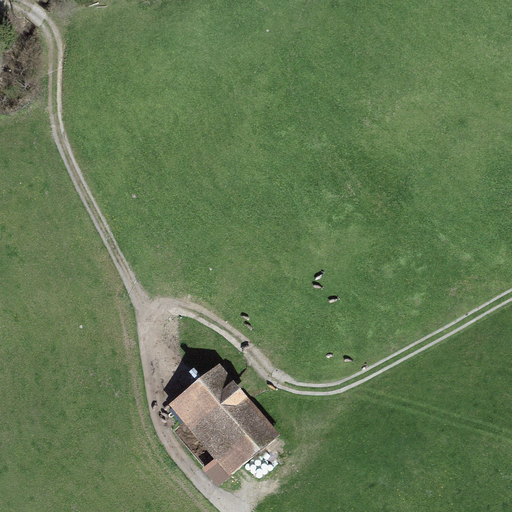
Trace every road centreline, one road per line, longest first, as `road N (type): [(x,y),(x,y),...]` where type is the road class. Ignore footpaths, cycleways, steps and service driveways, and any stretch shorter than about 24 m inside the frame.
road 1 (track): [(232,511),(157,420),(145,317),(181,303),(220,325),(281,385),(344,390),(511,296)]
road 2 (track): [(145,317),(52,118),(49,23),(15,0)]
